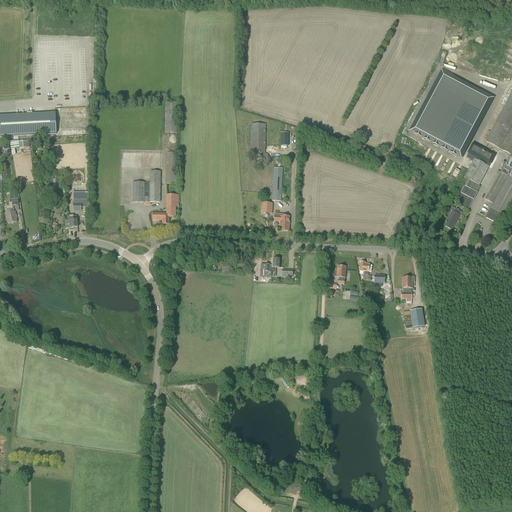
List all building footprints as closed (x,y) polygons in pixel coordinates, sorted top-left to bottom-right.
[(461,160),(494,98),(441,70),(408,132),(461,160)] [(511,91),(485,142),(511,157),(511,155),(511,91)] [(165,134),(178,133),(178,102),(165,103),(165,134)] [(0,136),(56,133),(55,114),(0,116),(0,136)] [(250,157),(265,157),(266,124),(251,124),(250,157)] [(87,136),(86,129),(62,130),(62,137),(87,136)] [(19,142),(19,141),(10,142),(12,156),(16,155),(15,149),(30,147),(29,141),(19,142)] [(491,167),(496,157),(491,154),(483,151),(483,150),(477,161),(474,159),(464,178),(466,179),(467,180),(455,204),(468,211),(480,187),(479,186),(480,184),(489,167),(490,168),(491,167)] [(177,184),(178,153),(167,153),(167,184),(177,184)] [(255,168),(265,168),(265,158),(255,158),(255,168)] [(283,169),(274,168),(272,201),(281,202),(283,169)] [(483,199),(493,204),(485,218),(493,222),(490,228),(497,231),(504,216),(506,217),(511,204),(511,168),(510,172),(503,168),(500,173),(497,171),(483,199)] [(150,205),(150,203),(159,203),(160,202),(160,172),(150,172),(150,183),(133,183),(132,203),(143,203),(143,205),(150,205)] [(88,208),(88,193),(73,193),(73,212),(81,212),(81,208),(88,208)] [(175,217),(175,196),(167,196),(166,213),(153,213),(153,221),(162,221),(162,225),(169,225),(169,217),(175,217)] [(262,202),(261,211),(271,212),(271,203),(262,202)] [(450,211),(452,212),(444,226),(452,230),(460,216),(459,215),(461,212),(452,207),(450,211)] [(8,224),(17,222),(15,212),(6,214),(8,224)] [(290,217),(287,217),(286,215),(280,214),(280,217),(279,217),(274,217),(274,222),(280,223),(279,231),(289,232),(290,217)] [(74,217),(73,215),(69,216),(69,221),(65,221),(66,225),(66,228),(70,227),(70,229),(78,228),(77,220),(76,217),(74,217)] [(272,264),(272,265),(272,272),(276,272),(276,269),(280,269),(280,260),(273,260),(273,264),(272,264)] [(368,272),(369,265),(365,265),(365,264),(360,263),(359,272),(364,272),(363,275),(368,276),(368,272)] [(345,279),(346,267),(337,266),(336,278),(345,279)] [(411,294),(411,278),(403,278),(403,294),(401,294),(401,299),(406,299),(406,305),(412,305),(412,294),(411,294)] [(421,310),(409,312),(412,329),(424,327),(421,310)] [(409,312),(403,313),(406,330),(412,329),(409,312)] [(290,488),(291,488),(294,494),(303,489),(300,483),(290,488)]
